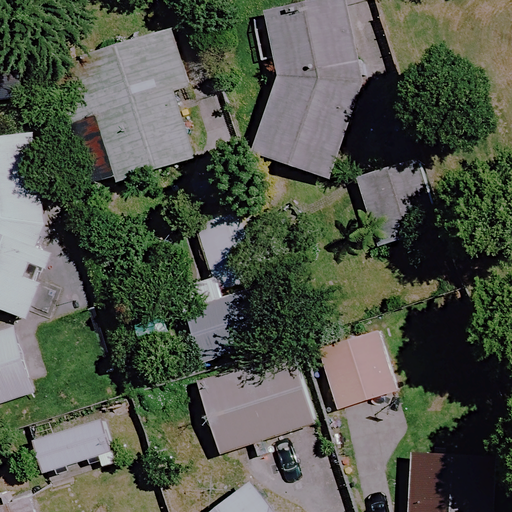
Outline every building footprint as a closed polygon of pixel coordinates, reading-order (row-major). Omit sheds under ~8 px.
[(279,78),(249,148),(332,184),(377,79),(354,0),(323,0),(262,18),(279,78)] [(192,91),(174,32),(52,69),(70,129),(99,120),(120,187),(199,163),(178,95),(192,91)] [(0,315),(28,328),(64,248),(31,104),(0,110),(0,315)] [(244,291),(176,313),(196,373),(263,352),(244,291)] [(0,408),(41,396),(20,329),(0,335),(0,408)] [(397,398),(381,334),(320,349),(337,413),(397,398)] [(202,389),(224,459),(318,430),(296,359),(202,389)] [(117,457),(107,424),(35,444),(45,477),(117,457)] [(494,511),(495,457),(413,455),(411,511),(494,511)] [(272,511),(254,488),(222,511),(272,511)] [(0,510),(0,511),(36,511),(33,501),(0,510)]
